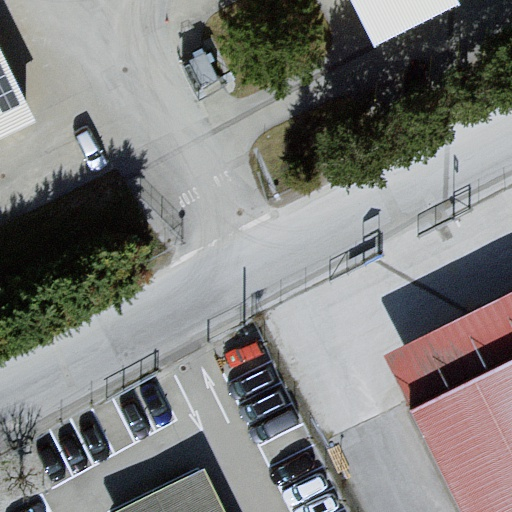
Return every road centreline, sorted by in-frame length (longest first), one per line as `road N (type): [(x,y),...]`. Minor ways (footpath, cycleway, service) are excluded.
road 1 (residential): [(44,366),(511,130)]
road 2 (track): [(161,0),(238,191),(246,229),(238,268)]
road 3 (track): [(52,0),(122,134),(140,147),(168,149),(212,131)]
